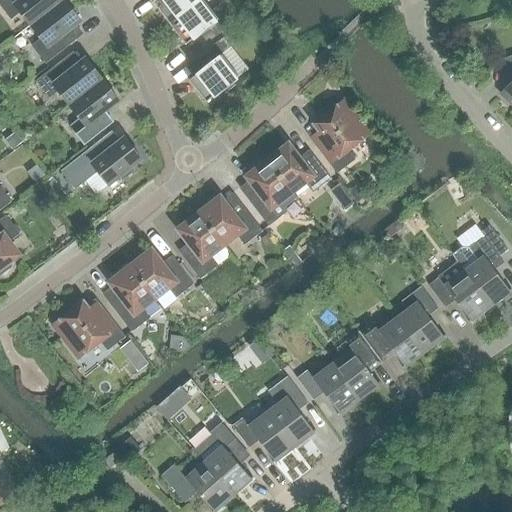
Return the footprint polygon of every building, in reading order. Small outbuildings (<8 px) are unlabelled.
[(19,12),(30,25),(61,0),(0,0),(0,6),(10,19),(19,12)] [(63,0),(61,0),(30,25),(40,38),(30,45),(44,63),(68,45),(60,35),(79,20),(63,0)] [(152,0),(151,1),(167,23),(196,0),(152,0)] [(202,0),(196,0),(167,23),(184,44),(203,30),(210,39),(234,21),(220,3),(211,10),(202,0)] [(187,80),(205,102),(215,94),(218,97),(235,84),(233,80),(238,76),(221,54),(230,47),(223,37),(199,56),(206,65),(187,80)] [(511,55),(508,56),(510,61),(506,65),(511,70),(511,78),(499,93),(511,105),(511,55)] [(58,91),(68,105),(101,79),(84,57),(65,72),(58,63),(34,81),(48,99),(58,91)] [(101,79),(68,105),(78,118),(69,125),(83,143),(106,124),(99,115),(118,100),(101,79)] [(312,123),(316,128),(307,136),(336,173),(354,159),(346,150),(368,133),(343,100),(312,123)] [(97,142),(60,171),(74,189),(97,171),(107,185),(118,176),(121,180),(133,171),(130,167),(140,159),(123,137),(104,152),(97,142)] [(266,159),(291,192),(304,182),(312,192),(330,178),(311,154),(302,161),(287,143),(266,159)] [(270,209),(291,192),(266,159),(244,176),(259,195),(249,202),(267,226),(277,218),(270,209)] [(47,194),(56,187),(49,179),(40,185),(47,194)] [(336,200),(345,194),(337,184),(329,191),(336,200)] [(347,193),(355,202),(363,196),(354,185),(347,192),(347,193)] [(0,208),(10,202),(0,188),(0,208)] [(197,212),(223,245),(236,235),(243,245),(261,231),(243,207),(233,214),(219,196),(197,212)] [(209,255),(223,245),(197,212),(176,229),(190,248),(181,255),(199,279),(217,265),(209,255)] [(8,263),(19,255),(8,241),(18,234),(5,215),(0,218),(0,274),(11,267),(8,263)] [(479,232),(482,236),(472,243),(472,244),(467,247),(461,246),(451,254),(457,262),(456,263),(489,306),(511,290),(495,269),(503,263),(497,256),(506,249),(488,225),(479,232)] [(265,245),(272,241),(266,233),(260,238),(265,245)] [(129,265),(154,298),(167,288),(175,297),(193,284),(174,260),(165,267),(150,249),(129,265)] [(468,322),(489,306),(456,263),(427,285),(444,307),(452,301),(468,322)] [(141,308),(154,298),(129,265),(107,282),(122,301),(112,308),(130,332),(148,318),(141,308)] [(406,309),(396,316),(423,352),(444,336),(428,315),(436,309),(420,286),(400,301),(406,309)] [(124,336),(106,313),(96,300),(86,307),(82,301),(51,325),(77,358),(99,341),(106,350),(124,336)] [(402,368),(423,352),(396,316),(377,331),(371,323),(358,333),(381,363),(392,355),(402,368)] [(379,383),(371,371),(381,364),(357,331),(335,348),(340,356),(331,363),(358,399),(379,383)] [(129,339),(118,348),(127,359),(138,351),(129,339)] [(336,415),(358,399),(331,363),(311,378),(306,370),(295,378),(312,400),(320,394),(336,415)] [(266,411),(293,447),(314,431),(298,409),(306,403),(286,376),(266,391),(276,404),(266,411)] [(272,463),(293,447),(266,411),(246,425),(241,418),(231,425),(247,448),(256,442),(272,463)] [(190,449),(202,462),(232,495),(252,478),(234,458),(243,450),(219,423),(208,432),(210,434),(194,449),(192,447),(190,449)] [(130,436),(116,448),(127,460),(140,449),(130,436)] [(106,470),(117,461),(111,453),(99,462),(106,470)] [(210,511),(212,511),(232,495),(202,462),(184,478),(172,464),(159,476),(183,502),(194,493),(210,511)]
